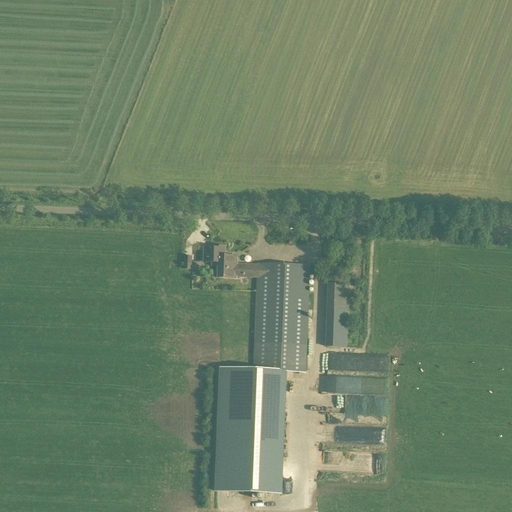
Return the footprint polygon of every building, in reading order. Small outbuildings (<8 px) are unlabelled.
[(236,279),(236,278),(257,278),(258,264),(236,264),(236,257),(225,256),(225,247),(220,247),(220,249),(204,248),(204,262),(212,263),(212,267),(218,267),(218,278),(236,279)] [(254,371),(305,373),(309,267),(258,264),(257,278),(254,371)] [(348,285),(328,285),(326,348),(346,348),(348,285)] [(327,370),(375,371),(375,355),(327,354),(327,370)] [(249,493),(280,494),(282,442),(267,441),(267,444),(257,444),(257,447),(277,448),(277,456),(256,455),(255,463),(250,463),(249,493)] [(219,477),(220,482),(230,480),(230,481),(236,480),(241,479),(242,482),(244,481),(241,471),(227,474),(227,473),(223,474),(223,476),(219,477)]
